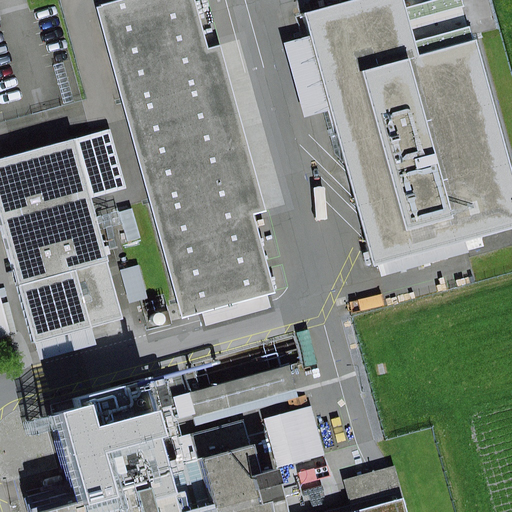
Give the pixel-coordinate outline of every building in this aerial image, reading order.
[(106,0),(64,0),(82,76),(101,72),(103,79),(114,76),(97,2),(106,0)] [(118,0),(101,5),(184,315),(277,291),(256,213),(268,210),(223,43),(211,47),(198,0),(118,0)] [(344,0),(299,12),(368,268),(511,229),(511,204),(468,41),(412,56),(396,0),(344,0)] [(0,159),(0,206),(36,339),(125,315),(78,139),(0,159)] [(126,270),(135,301),(151,296),(143,265),(126,270)] [(0,334),(12,332),(0,286),(0,334)] [(39,340),(42,354),(96,344),(93,329),(39,340)] [(183,511),(171,466),(148,379),(78,397),(79,404),(60,409),(82,490),(29,504),(31,511),(183,511)] [(279,467),(326,454),(313,405),(265,417),(279,467)] [(171,466),(183,511),(409,511),(397,465),(344,479),(352,509),(342,511),(289,511),(278,469),(266,472),(258,443),(251,445),(244,419),(191,433),(198,459),(171,466)]
